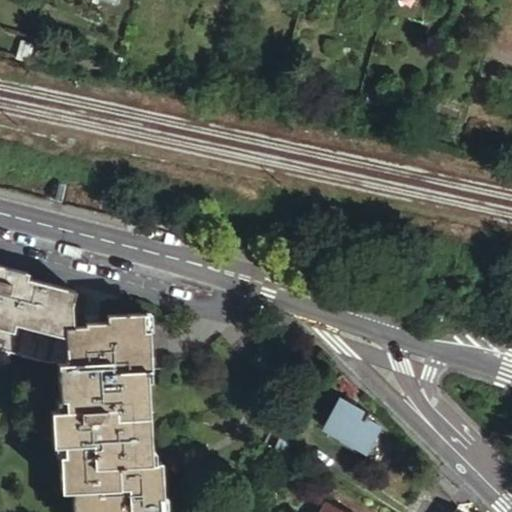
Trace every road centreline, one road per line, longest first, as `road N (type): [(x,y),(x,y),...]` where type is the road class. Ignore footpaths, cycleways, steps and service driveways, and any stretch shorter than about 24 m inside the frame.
road 1 (tertiary): [(0,216),(336,319)]
road 2 (tertiary): [(511,502),(421,405)]
road 3 (tertiary): [(336,319),(421,405)]
